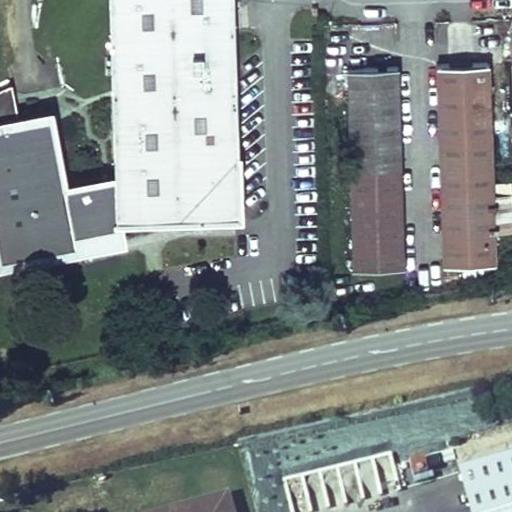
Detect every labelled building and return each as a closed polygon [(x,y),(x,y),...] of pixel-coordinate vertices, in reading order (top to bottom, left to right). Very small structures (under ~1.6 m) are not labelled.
[(233,0),(109,0),(115,176),(117,219),(119,219),(240,215),(233,0)] [(489,62),(437,64),(444,265),(496,263),(489,62)] [(398,66),(348,68),(354,267),(404,265),(398,66)] [(7,87),(12,113),(16,112),(11,86),(7,87)] [(0,253),(2,262),(78,247),(76,235),(65,186),(51,117),(19,124),(16,112),(12,113),(7,87),(0,87),(0,253)] [(115,176),(65,186),(76,235),(120,226),(119,219),(117,219),(115,176)] [(464,511),(446,448),(378,467),(361,472),(302,488),(307,505),(297,508),(298,511),(464,511)] [(360,467),(361,472),(378,467),(376,462),(360,467)] [(302,488),(292,491),(297,508),(307,505),(302,488)] [(231,511),(227,496),(178,510),(178,511),(231,511)]
